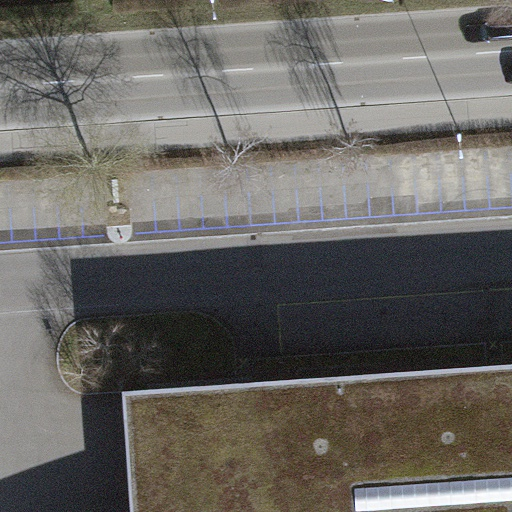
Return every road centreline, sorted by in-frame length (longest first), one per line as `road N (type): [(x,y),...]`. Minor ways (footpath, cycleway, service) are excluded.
road 1 (unclassified): [(511,247),(0,282)]
road 2 (primary): [(0,86),(511,52)]
